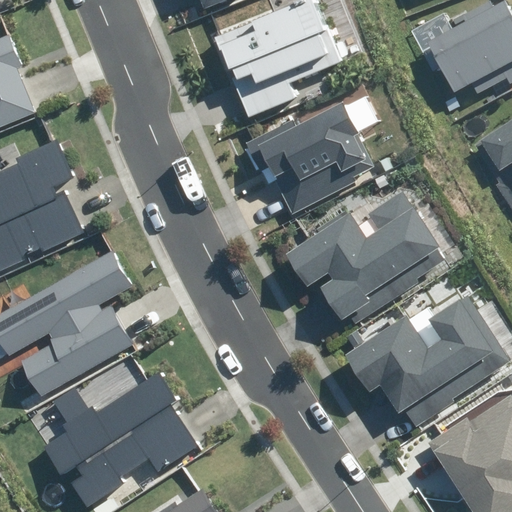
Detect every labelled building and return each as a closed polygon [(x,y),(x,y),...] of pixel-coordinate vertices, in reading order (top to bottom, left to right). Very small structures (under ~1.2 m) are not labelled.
[(199,0),(204,10),(227,0),(199,0)] [(305,0),(215,37),(248,117),(295,98),(289,84),(342,62),(316,0),(305,0)] [(473,84),(478,94),(506,78),(509,84),(511,82),(511,14),(504,0),(503,0),(493,5),(490,0),(449,23),(444,13),(411,31),(433,72),(441,67),(455,93),(473,84)] [(0,134),(31,122),(34,128),(41,125),(23,80),(29,77),(8,26),(0,28),(0,134)] [(366,168),(335,104),(288,129),(285,122),(238,146),(259,188),(267,184),(284,217),(348,184),(345,180),(366,168)] [(511,112),(463,143),(489,184),(486,186),(510,223),(511,221),(511,112)] [(0,276),(94,233),(85,214),(79,216),(66,186),(78,181),(58,136),(57,135),(0,160),(0,276)] [(415,287),(450,265),(397,183),(349,214),(342,203),(304,228),(306,232),(271,255),(299,299),(311,291),(337,331),(341,329),(346,337),(418,291),(415,287)] [(112,241),(0,305),(0,363),(6,374),(13,370),(35,409),(148,344),(143,335),(134,340),(127,328),(132,325),(119,302),(140,290),(112,241)] [(511,366),(461,289),(412,321),(402,307),(330,354),(363,405),(377,396),(406,441),(511,371),(511,366)] [(54,432),(32,448),(61,489),(63,488),(75,504),(74,505),(78,511),(91,511),(132,484),(129,480),(142,470),(152,483),(204,447),(179,410),(185,406),(156,365),(94,408),(89,400),(51,427),(54,432)] [(159,511),(245,511),(242,508),(236,511),(222,511),(203,483),(159,511)]
